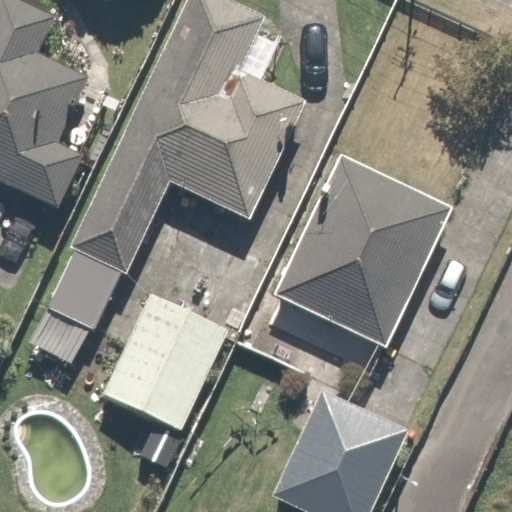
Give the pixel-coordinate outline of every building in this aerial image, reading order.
[(62,21),(16,0),(1,0),(0,2),(0,184),(62,214),(88,160),(58,146),(89,81),(44,59),(62,21)] [(238,84),(265,27),(206,0),(186,0),(42,313),(101,339),(171,186),(250,222),(301,112),(238,84)] [(389,356),(457,212),(343,159),(276,302),(389,356)] [(233,341),(150,297),(98,394),(181,439),(233,341)] [(379,511),(415,438),(323,395),(271,505),(285,511),(379,511)]
